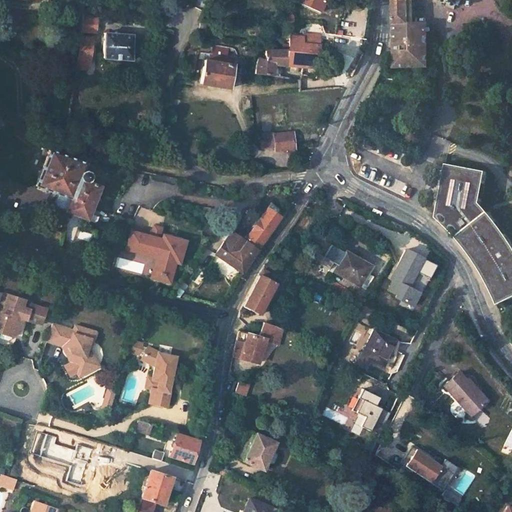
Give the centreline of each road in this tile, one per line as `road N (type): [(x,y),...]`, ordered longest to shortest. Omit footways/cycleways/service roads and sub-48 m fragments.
road 1 (residential): [(321,166),(258,181),(200,175),(163,125),(157,97),(184,23)]
road 2 (unclassified): [(511,362),(447,245),(415,216),(321,166)]
road 3 (residential): [(0,247),(101,287),(227,315)]
road 4 (unknown): [(0,106),(144,167),(200,175)]
road 5 (tertiary): [(185,511),(227,315)]
road 6 (residential): [(321,166),(376,54),(379,0)]
road 7 (tertiary): [(227,315),(321,166)]
road 8 (unknown): [(258,181),(243,203),(141,188),(124,198)]
road 9 (unknown): [(294,177),(264,159),(241,131),(231,104),(241,85)]
